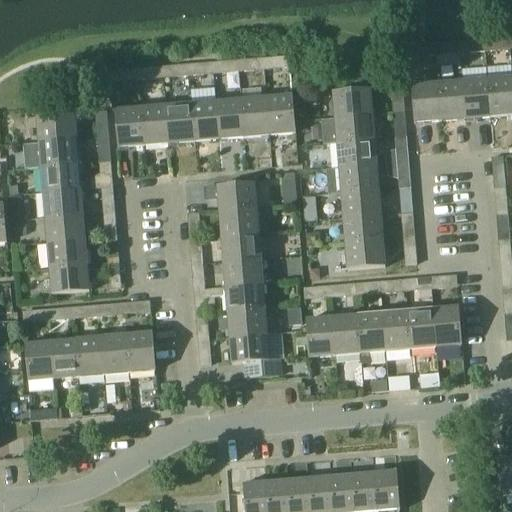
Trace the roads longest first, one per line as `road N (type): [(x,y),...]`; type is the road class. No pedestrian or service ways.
road 1 (residential): [(493,402),(196,432)]
road 2 (residential): [(486,256),(478,159),(423,165),(430,259)]
road 3 (residential): [(196,432),(82,492),(0,502)]
road 4 (residential): [(177,286),(140,290),(130,194),(169,191)]
road 5 (residential): [(177,286),(196,432)]
road 6 (residential): [(493,402),(486,256)]
